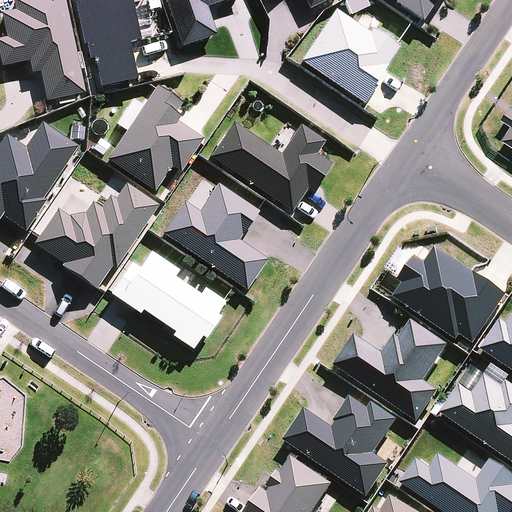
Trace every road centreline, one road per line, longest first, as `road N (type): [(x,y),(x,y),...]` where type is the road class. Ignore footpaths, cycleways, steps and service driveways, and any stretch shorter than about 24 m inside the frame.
road 1 (residential): [(213,442),(410,151)]
road 2 (residential): [(213,442),(0,296)]
road 3 (residential): [(410,151),(511,1)]
road 4 (residential): [(410,151),(511,221)]
